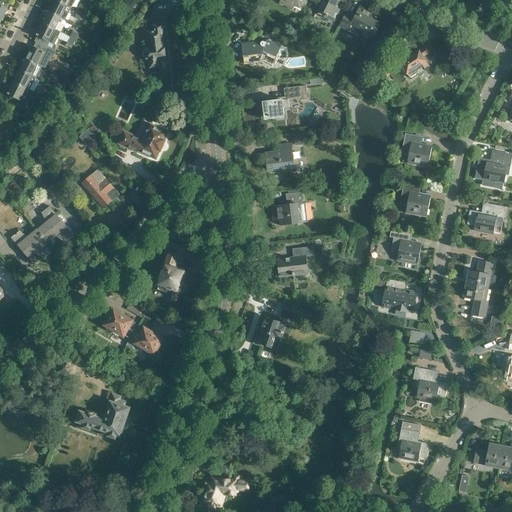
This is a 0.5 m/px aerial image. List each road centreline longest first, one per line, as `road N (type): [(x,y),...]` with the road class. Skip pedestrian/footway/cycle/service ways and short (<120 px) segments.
road 1 (residential): [(480,411),(435,302),(466,138),(511,54)]
road 2 (tertiary): [(153,511),(223,279),(214,158)]
road 3 (residential): [(0,357),(107,269),(192,170),(214,158)]
road 4 (unknown): [(147,0),(0,149)]
road 5 (tertiary): [(214,158),(197,0)]
